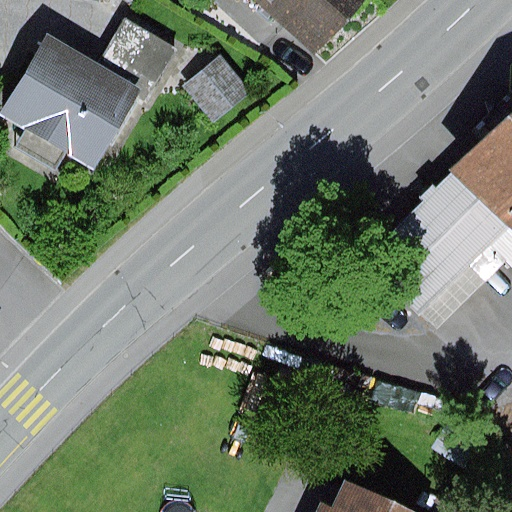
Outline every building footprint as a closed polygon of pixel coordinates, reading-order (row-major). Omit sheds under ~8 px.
[(254,0),(315,54),(364,0),(254,0)] [(125,20),(97,66),(139,91),(148,97),(175,51),(125,20)] [(93,168),(139,91),(97,66),(47,37),(1,115),(26,130),(15,148),(55,172),(67,152),(93,168)] [(220,55),(182,86),(213,123),(251,93),(220,55)] [(511,234),(511,108),(366,249),(429,314),(511,234)] [(316,511),(413,511),(345,481),(332,509),(320,504),(316,511)]
